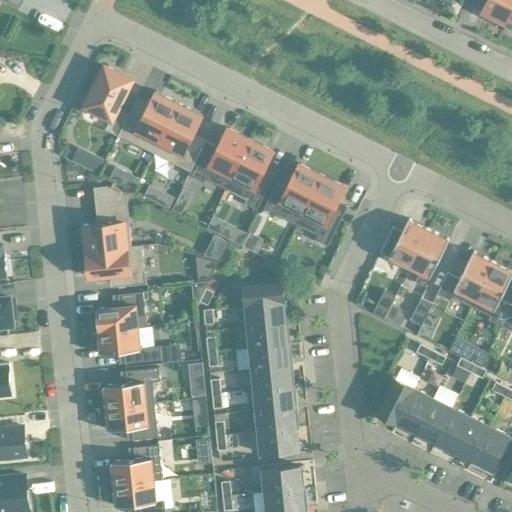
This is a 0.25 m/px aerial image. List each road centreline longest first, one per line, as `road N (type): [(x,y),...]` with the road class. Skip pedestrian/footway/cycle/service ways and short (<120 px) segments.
road 1 (residential): [(400,177),(192,63),(122,34),(85,45),(42,129),(79,511)]
road 2 (residential): [(400,177),(335,312),(351,467)]
road 3 (residential): [(511,71),(369,0)]
road 4 (residential): [(511,232),(400,177)]
